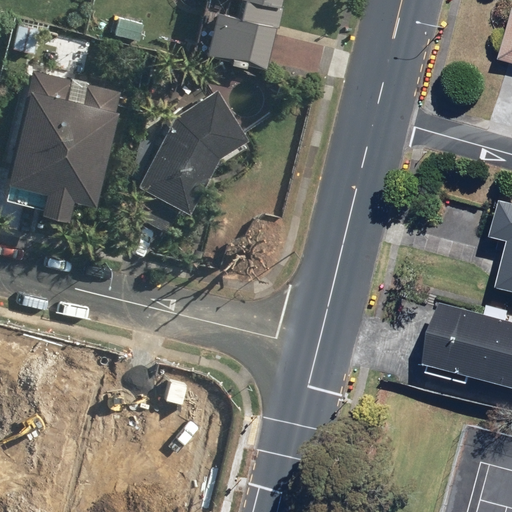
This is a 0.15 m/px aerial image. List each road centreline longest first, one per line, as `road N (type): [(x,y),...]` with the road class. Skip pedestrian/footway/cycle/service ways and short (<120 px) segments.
road 1 (residential): [(315,350),(0,269)]
road 2 (secondary): [(371,117),(315,350)]
road 3 (secondary): [(315,350),(274,511)]
road 4 (residential): [(371,117),(511,156)]
road 5 (secondary): [(400,0),(371,117)]
